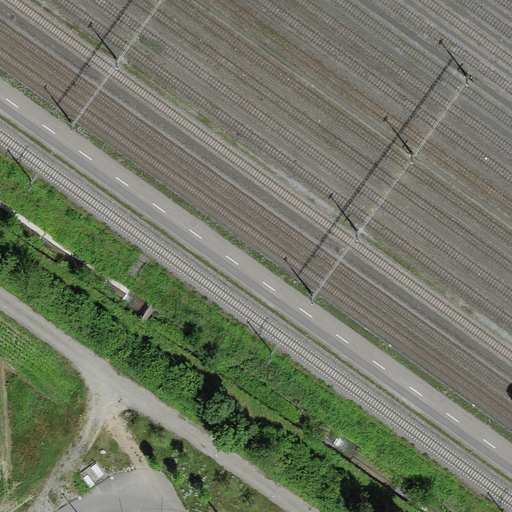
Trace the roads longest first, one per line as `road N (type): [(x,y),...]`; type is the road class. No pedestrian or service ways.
road 1 (residential): [(65,511),(86,491),(106,449),(109,389),(101,372),(0,299)]
road 2 (track): [(302,511),(101,372)]
